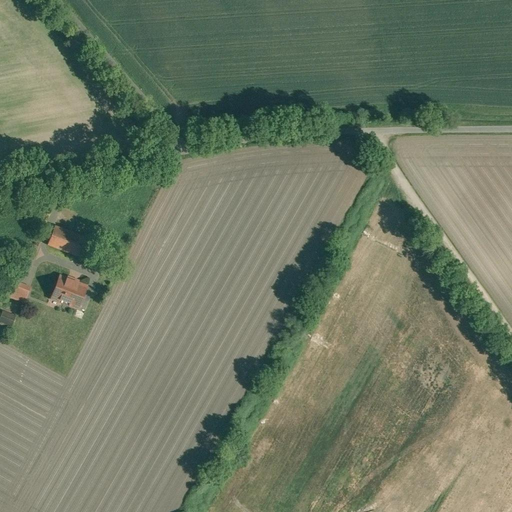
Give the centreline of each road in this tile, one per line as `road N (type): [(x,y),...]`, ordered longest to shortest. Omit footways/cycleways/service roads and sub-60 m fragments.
road 1 (unclassified): [(511,127),(277,135),(183,147)]
road 2 (track): [(511,330),(372,131)]
road 3 (unclassified): [(183,147),(54,0)]
road 4 (unclassified): [(183,147),(0,180)]
